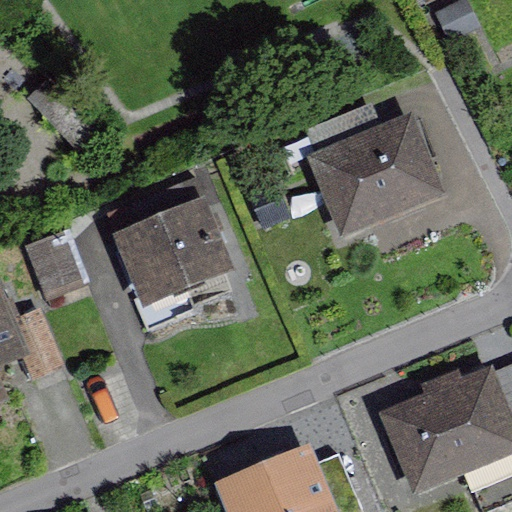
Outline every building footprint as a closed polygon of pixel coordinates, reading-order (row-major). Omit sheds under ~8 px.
[(412,117),(311,157),(342,236),(444,196),(412,117)] [(210,207),(120,241),(149,317),(239,283),(210,207)] [(91,286),(71,233),(32,248),(52,301),(91,286)] [(4,291),(0,293),(0,379),(36,364),(4,291)] [(511,405),(500,374),(386,417),(419,503),(511,468),(511,405)] [(334,511),(310,456),(215,496),(221,511),(334,511)]
